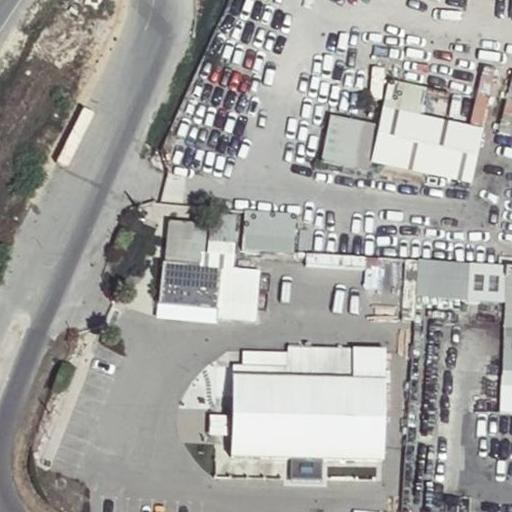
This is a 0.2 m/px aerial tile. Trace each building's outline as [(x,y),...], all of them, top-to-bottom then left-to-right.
[(375,163),(386,165),(428,174),(475,184),(486,133),(387,112),(375,163)] [(383,175),(415,182),(426,185),(428,174),(386,165),(383,175)] [(245,250),(295,252),(296,214),(247,211),(245,250)] [(209,238),(234,239),(235,219),(211,217),(209,238)] [(169,235),(200,237),(200,226),(170,224),(169,235)] [(198,260),(200,237),(169,235),(167,257),(198,260)] [(232,254),(234,239),(209,238),(208,253),(232,254)] [(160,303),(218,309),(222,268),(164,262),(160,303)] [(511,414),(511,266),(506,266),(500,413),(511,414)] [(230,455),(383,460),(386,350),(353,349),(352,369),(232,366),(230,455)]
